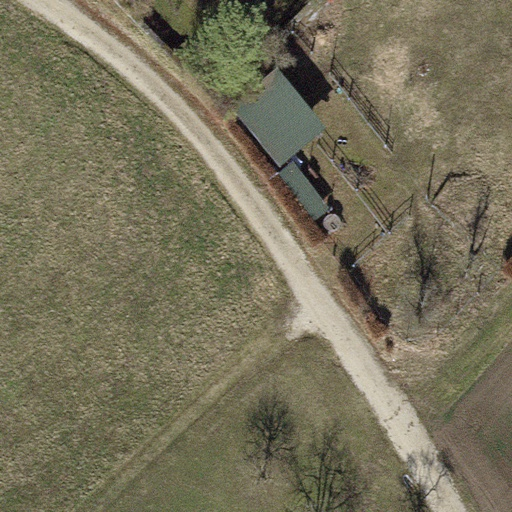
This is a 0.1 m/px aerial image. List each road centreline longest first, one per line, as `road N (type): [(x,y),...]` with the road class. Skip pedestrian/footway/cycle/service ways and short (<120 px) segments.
road 1 (track): [(40,0),(134,68),(225,158),(452,511)]
road 2 (track): [(61,511),(307,286)]
